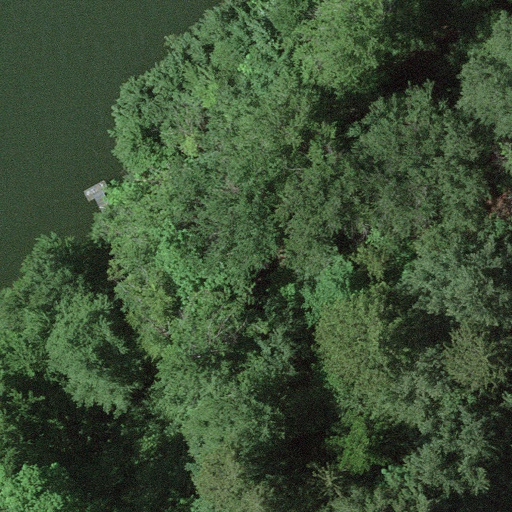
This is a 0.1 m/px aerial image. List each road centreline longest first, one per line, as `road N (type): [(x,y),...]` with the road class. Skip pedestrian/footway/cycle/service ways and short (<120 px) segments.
road 1 (track): [(511,17),(466,64),(406,99),(341,112),(187,229)]
road 2 (track): [(455,511),(511,368)]
